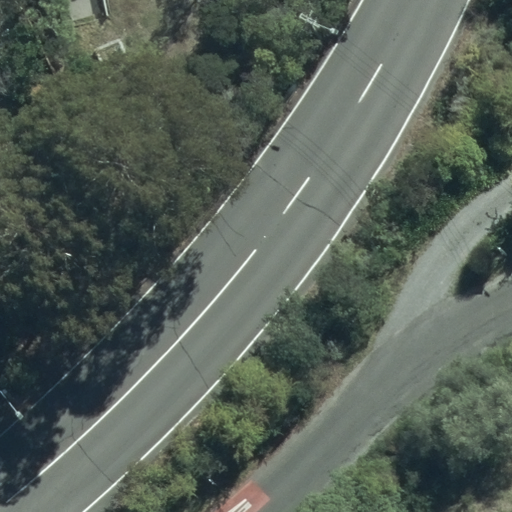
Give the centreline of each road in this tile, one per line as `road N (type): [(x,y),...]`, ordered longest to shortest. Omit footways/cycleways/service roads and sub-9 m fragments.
road 1 (secondary): [(0,506),(145,371),(246,259),(356,103),(411,0)]
road 2 (residential): [(511,293),(433,344),(238,511)]
